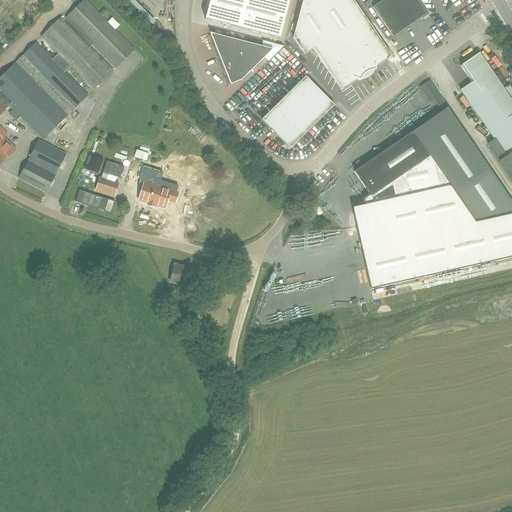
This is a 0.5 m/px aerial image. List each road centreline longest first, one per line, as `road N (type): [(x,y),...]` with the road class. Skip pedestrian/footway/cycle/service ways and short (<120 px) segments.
road 1 (unclassified): [(303,169),(290,208),(267,240),(227,253),(85,225),(0,185)]
road 2 (track): [(260,244),(230,350),(233,434),(181,511)]
road 3 (unclassified): [(303,169),(500,4)]
road 4 (unclassified): [(303,169),(270,164),(211,104),(183,53),(182,0)]
